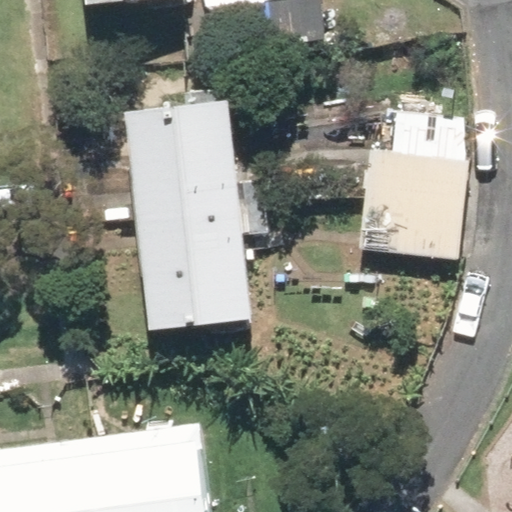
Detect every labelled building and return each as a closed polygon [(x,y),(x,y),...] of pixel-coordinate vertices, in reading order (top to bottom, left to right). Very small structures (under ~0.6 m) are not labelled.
[(186,0),(78,0),(80,17),(187,5),(186,0)] [(322,0),(281,0),(258,4),(267,52),(329,41),(322,0)] [(225,104),(117,116),(143,342),(251,329),(225,104)] [(470,156),(369,149),(361,256),(462,264),(470,156)] [(0,511),(214,511),(200,421),(0,452),(0,511)]
